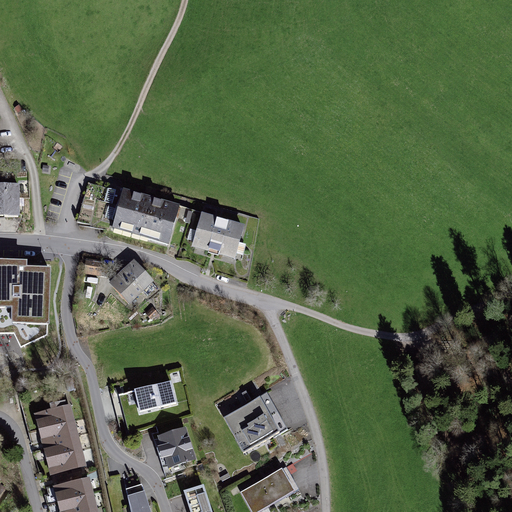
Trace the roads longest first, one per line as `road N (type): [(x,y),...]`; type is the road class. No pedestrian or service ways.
road 1 (residential): [(74,245),(158,261),(268,301),(319,441),(327,511)]
road 2 (residential): [(74,245),(66,313),(73,345),(92,373),(106,442),(146,471),(166,511)]
road 3 (track): [(185,0),(114,154),(83,176),(63,244)]
road 4 (track): [(511,379),(412,338),(268,301)]
road 5 (residential): [(0,94),(33,166),(41,241)]
